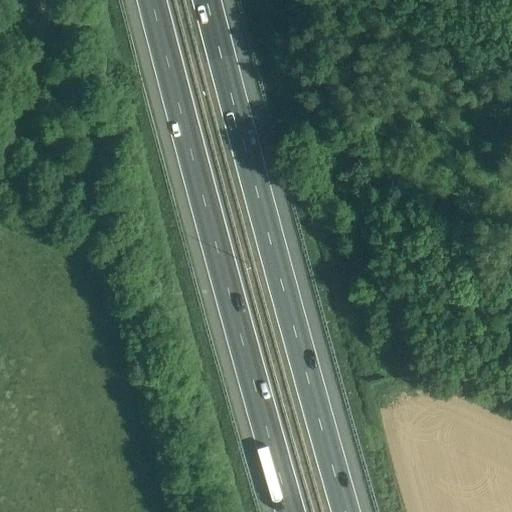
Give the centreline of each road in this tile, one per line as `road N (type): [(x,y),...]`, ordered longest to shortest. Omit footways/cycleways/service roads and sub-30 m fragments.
road 1 (motorway): [(146,0),(293,511)]
road 2 (motorway): [(346,511),(206,0)]
road 3 (track): [(511,61),(368,0)]
road 4 (unclassified): [(53,0),(0,114)]
